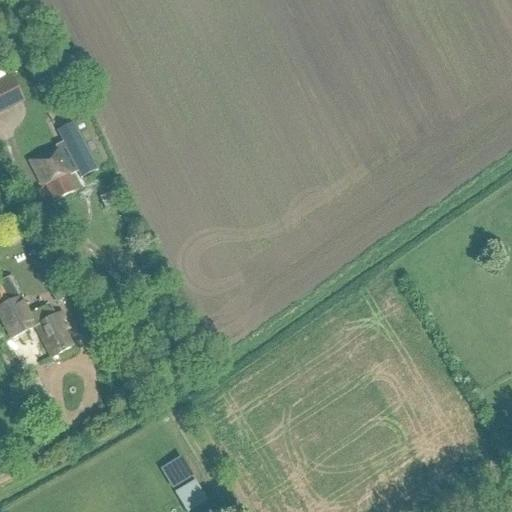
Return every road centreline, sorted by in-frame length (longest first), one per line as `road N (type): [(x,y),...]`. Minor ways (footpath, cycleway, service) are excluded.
road 1 (unknown): [(178,424),(176,397),(105,269),(81,169)]
road 2 (track): [(0,477),(81,421),(94,387),(84,365),(55,371),(54,412)]
